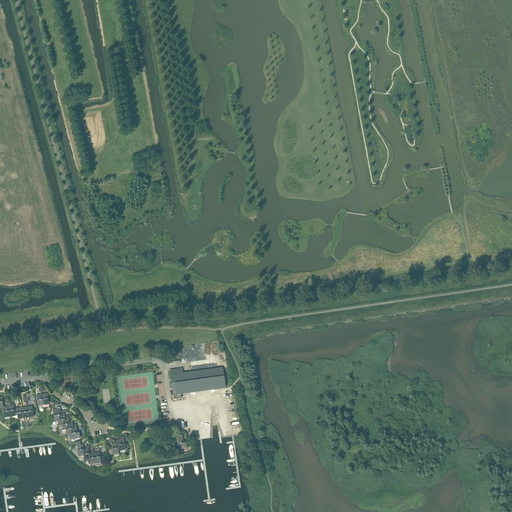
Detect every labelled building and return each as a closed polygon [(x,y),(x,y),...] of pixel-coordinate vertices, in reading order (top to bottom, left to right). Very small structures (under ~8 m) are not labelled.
[(177,369),(169,370),(171,385),(173,400),(181,399),(180,395),(184,394),(225,389),(225,387),(222,368),(192,372),(182,373),(182,369),(177,369)] [(32,406),(27,407),(27,411),(28,418),(34,418),(33,412),(35,412),(35,409),(32,409),(32,406)] [(55,416),(53,416),(54,422),(57,422),(58,427),(61,426),(63,426),(62,422),(65,422),(65,416),(64,412),(64,411),(61,411),(60,407),(56,407),(56,409),(54,410),(55,416)] [(21,408),(14,409),(15,414),(16,414),(17,420),(23,419),(21,408)] [(71,435),(69,435),(70,440),(80,439),(79,434),(79,433),(77,433),(77,429),(76,424),(73,425),(73,431),(70,431),(71,435)] [(176,436),(178,450),(186,449),(187,451),(189,451),(188,443),(183,443),(182,435),(176,436)] [(116,440),(118,448),(119,447),(120,451),(126,450),(125,448),(127,447),(127,444),(122,445),(122,439),(116,440)] [(118,454),(118,448),(116,440),(113,441),(114,443),(111,444),(112,447),(110,447),(110,451),(112,450),(113,455),(118,454)] [(76,442),(74,443),(74,446),(77,446),(78,457),(83,456),(82,450),(82,445),(79,445),(79,442),(76,442)] [(89,454),(88,454),(89,460),(90,465),(90,467),(96,466),(101,465),(101,464),(101,462),(103,462),(102,455),(100,455),(99,452),(94,453),(94,450),(91,450),(91,453),(89,454)]
